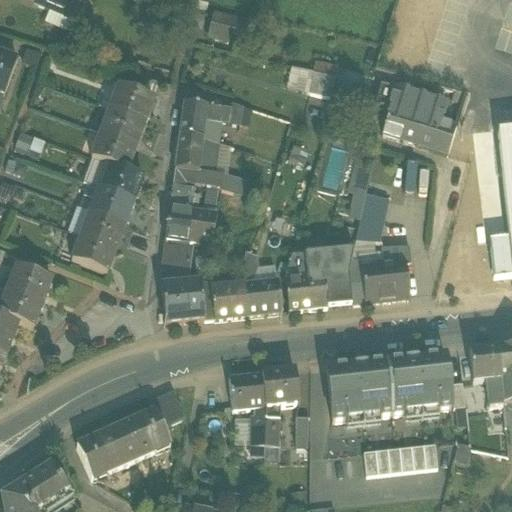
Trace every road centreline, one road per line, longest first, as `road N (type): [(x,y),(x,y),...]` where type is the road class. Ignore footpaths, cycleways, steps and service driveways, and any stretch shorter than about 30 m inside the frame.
road 1 (tertiary): [(511,319),(152,365)]
road 2 (residential): [(152,365),(149,309),(168,141)]
road 3 (tertiary): [(152,365),(45,418),(0,451)]
